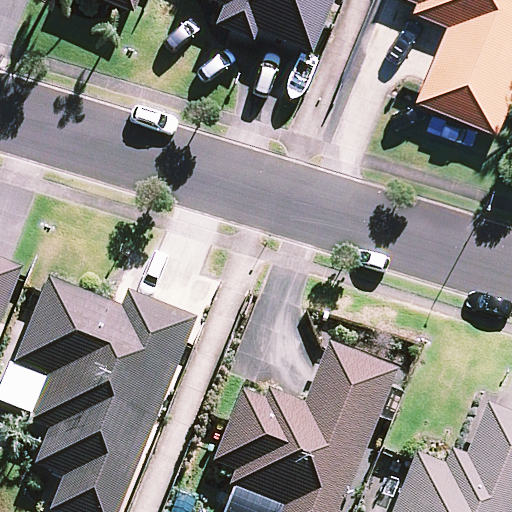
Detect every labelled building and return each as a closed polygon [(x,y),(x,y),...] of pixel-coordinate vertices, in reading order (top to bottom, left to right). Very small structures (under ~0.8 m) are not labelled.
[(73,0),(127,21),(135,0),(73,0)] [(185,0),(185,1),(216,14),(208,33),(248,49),(251,40),(306,62),(331,0),(185,0)] [(420,98),(500,131),(511,102),(511,0),(420,0),(416,11),(450,25),(420,98)] [(0,315),(15,280),(16,276),(0,269),(0,315)] [(114,511),(190,325),(122,298),(115,316),(42,286),(38,297),(8,372),(42,386),(25,429),(43,437),(28,474),(57,485),(45,511),(114,511)] [(337,511),(385,395),(391,378),(324,351),(301,410),(263,395),(258,408),(234,399),(223,427),(206,470),(229,479),(224,493),(271,511),(337,511)] [(511,511),(511,423),(481,411),(460,463),(446,457),(440,471),(410,459),(408,464),(388,511),(511,511)]
